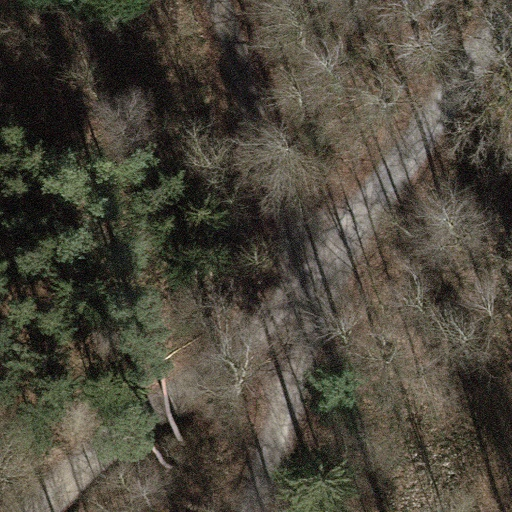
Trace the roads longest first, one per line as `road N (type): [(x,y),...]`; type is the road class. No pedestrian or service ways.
road 1 (track): [(39,511),(74,472),(320,267)]
road 2 (track): [(511,36),(320,267)]
road 3 (track): [(200,0),(320,267)]
road 4 (track): [(320,267),(243,511)]
